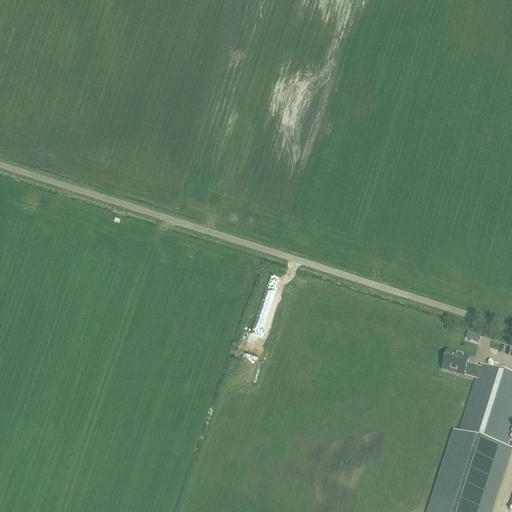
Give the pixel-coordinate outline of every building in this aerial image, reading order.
[(117,220),(124,223),(126,217),(119,215),(117,220)] [(468,332),(466,339),(478,342),(480,336),(468,332)] [(470,357),(449,350),(443,369),(464,376),(464,375),(476,379),(480,366),(469,362),(470,357)] [(511,431),(511,374),(480,365),(480,366),(476,379),(459,433),(507,448),(511,431)] [(459,433),(456,431),(429,511),(490,511),(510,449),(507,448),(459,433)]
